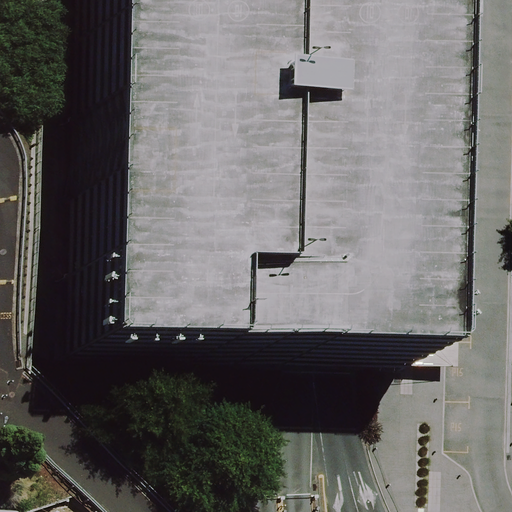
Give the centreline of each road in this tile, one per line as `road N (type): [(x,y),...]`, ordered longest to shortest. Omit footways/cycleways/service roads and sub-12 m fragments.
road 1 (unknown): [(259,365),(182,329),(161,302),(164,0)]
road 2 (unknown): [(346,0),(348,314),(325,367)]
